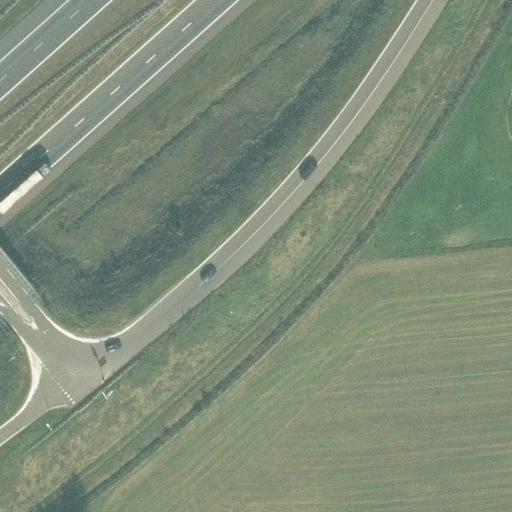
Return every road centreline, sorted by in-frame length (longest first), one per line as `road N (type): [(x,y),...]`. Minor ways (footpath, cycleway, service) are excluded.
road 1 (motorway): [(75,380),(265,213),(344,120),(427,0)]
road 2 (motorway): [(0,196),(221,0)]
road 3 (primary): [(75,380),(0,269)]
